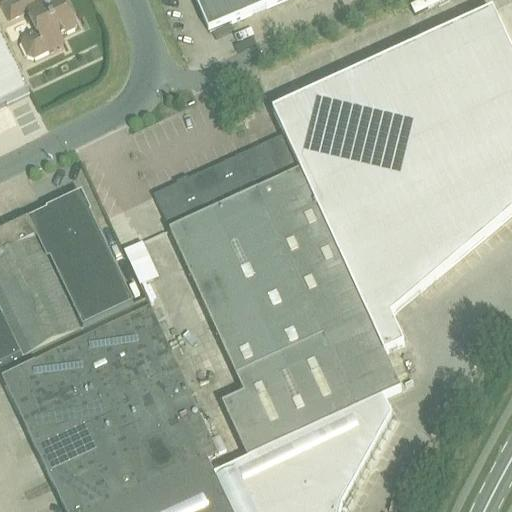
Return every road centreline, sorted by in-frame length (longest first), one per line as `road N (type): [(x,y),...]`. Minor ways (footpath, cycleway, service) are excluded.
road 1 (unclassified): [(145,75),(191,79),(373,0)]
road 2 (unclassified): [(0,168),(116,112),(145,75)]
